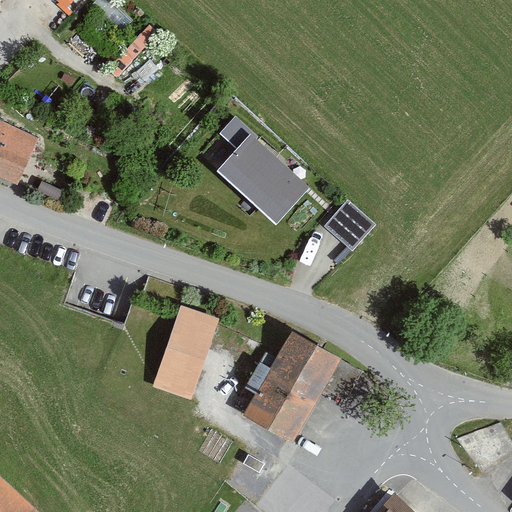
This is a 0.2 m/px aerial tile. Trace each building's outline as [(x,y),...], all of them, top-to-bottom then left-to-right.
[(110,0),(97,0),(75,27),(110,55),(137,22),(110,0)] [(0,118),(0,170),(17,179),(37,135),(0,118)] [(247,132),(213,169),(271,222),(305,186),(247,132)] [(216,316),(177,303),(150,383),(190,396),(216,316)] [(338,354),(290,328),(244,413),(291,439),(338,354)] [(0,471),(0,511),(33,511),(38,506),(0,471)] [(414,511),(391,492),(373,511),(414,511)]
